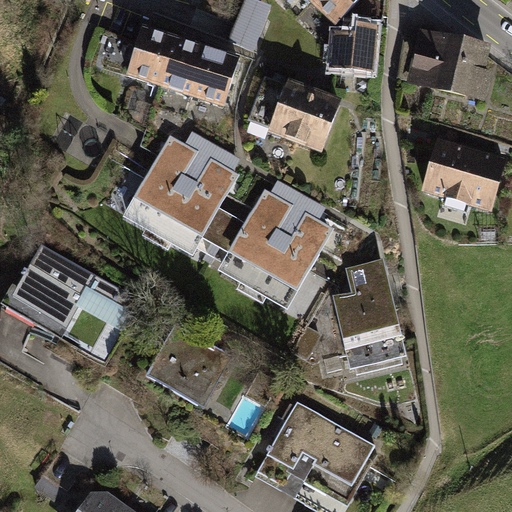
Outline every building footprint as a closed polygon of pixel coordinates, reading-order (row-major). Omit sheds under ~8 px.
[(273,9),(253,0),(246,0),(230,42),(256,51),(273,9)] [(362,0),(315,0),(312,5),(337,27),(362,0)] [(381,1),(362,1),(362,16),(381,16),(381,1)] [(374,75),(379,18),(354,16),(353,24),(349,24),(348,33),(333,32),(330,71),(374,75)] [(143,25),(127,76),(161,87),(179,36),(143,25)] [(420,31),(408,85),(485,104),(491,73),(486,72),(493,45),(420,31)] [(208,46),(179,36),(161,87),(191,97),(208,46)] [(241,56),(208,46),(191,97),(226,109),(241,56)] [(342,99),(290,80),(269,136),(322,157),(342,99)] [(256,105),(253,119),(270,123),(274,109),(256,105)] [(172,138),(131,213),(293,300),(333,226),(319,219),(326,206),(274,178),(248,225),(218,209),(246,159),(192,130),(184,145),(172,138)] [(439,140),(423,195),(494,215),(510,160),(439,140)] [(39,245),(8,313),(109,369),(144,303),(39,245)] [(387,260),(348,268),(353,294),(334,299),(353,375),(410,364),(387,260)] [(183,325),(151,383),(202,411),(234,353),(183,325)] [(299,406),(258,480),(319,511),(344,511),(378,448),(299,406)] [(120,511),(125,506),(97,487),(78,511),(120,511)]
